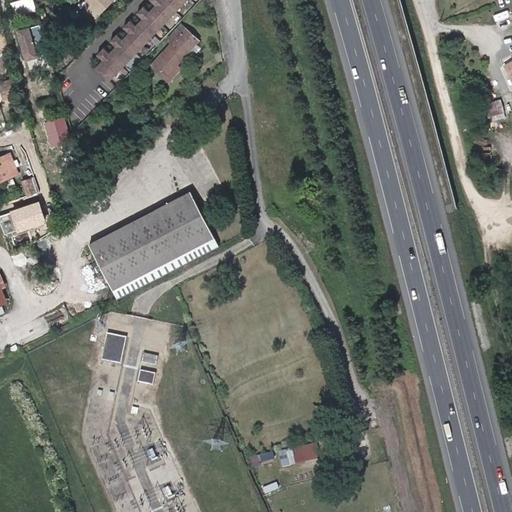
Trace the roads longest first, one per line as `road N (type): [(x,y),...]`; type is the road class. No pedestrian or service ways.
road 1 (motorway): [(342,0),(475,511)]
road 2 (motorway): [(505,511),(373,0)]
road 3 (residential): [(237,0),(267,229)]
